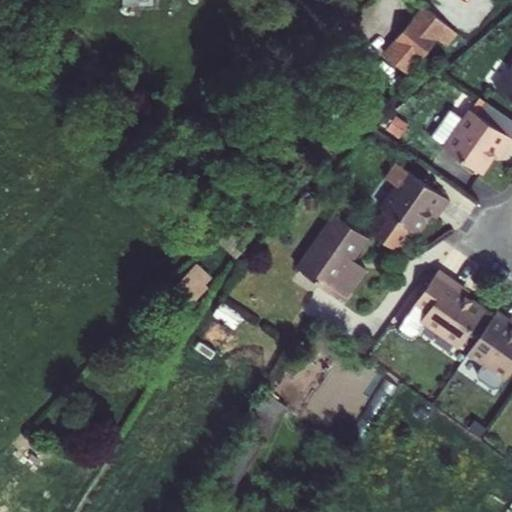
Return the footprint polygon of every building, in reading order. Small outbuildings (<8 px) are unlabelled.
[(423,13),(411,25),(432,46),(440,55),(452,43),(423,13)] [(411,25),(390,46),(411,67),(432,46),(411,25)] [(390,46),(378,58),(399,79),(411,67),(390,46)] [(511,71),(498,92),(511,102),(511,71)] [(511,120),(480,98),(472,110),(511,137),(511,120)] [(482,173),(496,153),(499,148),(505,152),(511,142),(511,137),(472,110),(465,119),(452,110),(433,138),(446,147),(445,148),(482,173)] [(496,153),(502,157),(505,152),(499,148),(496,153)] [(418,235),(432,215),(435,210),(441,214),(450,200),(396,164),(385,179),(397,187),(381,210),(385,213),(372,231),(399,252),(413,231),(418,235)] [(345,259),(349,254),(367,232),(335,207),(294,259),(339,294),(358,269),(345,259)] [(432,215),(438,219),(441,214),(435,210),(432,215)] [(358,269),(362,264),(349,254),(345,259),(358,269)] [(174,285),(191,303),(220,275),(203,258),(174,285)] [(414,311),(465,346),(490,309),(470,295),(465,292),(469,286),(443,268),(414,311)] [(465,292),(470,295),(474,289),(469,286),(465,292)] [(473,351),(511,378),(511,376),(511,324),(511,322),(511,315),(502,309),(473,351)] [(272,427),(287,403),(269,391),(254,415),(272,427)]
